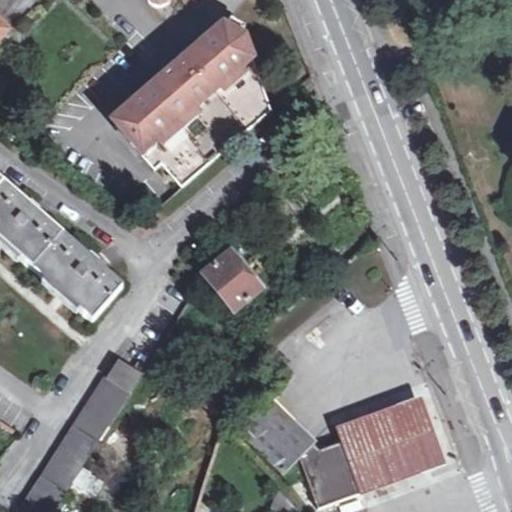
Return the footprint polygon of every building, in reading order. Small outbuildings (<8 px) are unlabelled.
[(147,0),(148,2),(153,7),(160,9),(166,8),(171,3),(172,0),(147,0)] [(374,0),(362,0),(367,11),(377,7),(374,0)] [(0,25),(0,44),(10,35),(0,25)] [(208,64),(250,48),(246,39),(225,28),(184,64),(186,67),(200,55),(208,64)] [(184,189),(274,111),(250,48),(208,64),(200,55),(186,67),(184,64),(158,86),(153,92),(154,93),(142,103),(143,104),(131,114),(132,115),(118,128),(157,172),(164,166),(184,189)] [(0,183),(0,244),(93,325),(123,291),(0,183)] [(332,276),(356,257),(345,243),(322,263),(332,276)] [(229,259),(260,298),(271,290),(241,252),(229,259)] [(229,259),(206,278),(237,316),(260,298),(229,259)] [(56,511),(149,368),(142,363),(135,372),(120,364),(109,380),(106,379),(19,511),(56,511)] [(269,399),(239,430),(285,476),(301,460),(320,510),(360,496),(363,495),(344,446),(342,446),(322,453),(315,446),(316,444),(269,399)] [(344,446),(363,495),(360,496),(363,500),(449,469),(423,399),(337,430),(342,446),(344,446)] [(299,511),(279,492),(273,509),(276,511),(299,511)]
